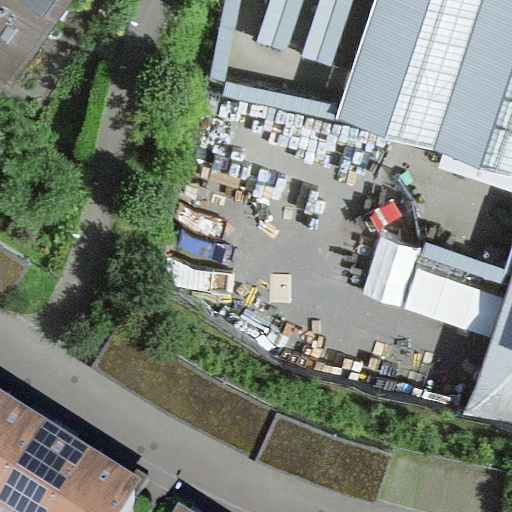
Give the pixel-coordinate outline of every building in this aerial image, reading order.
[(54,23),(17,0),(0,0),(0,60),(21,74),(54,23)] [(17,0),(54,23),(68,0),(17,0)] [(511,0),(373,0),(340,104),(511,162),(511,266),(470,407),(511,421),(511,0)] [(0,438),(11,421),(0,413),(0,438)] [(0,511),(14,511),(55,450),(11,421),(0,438),(0,511)] [(76,511),(99,479),(55,450),(14,511),(76,511)] [(142,511),(145,509),(99,479),(76,511),(142,511)]
